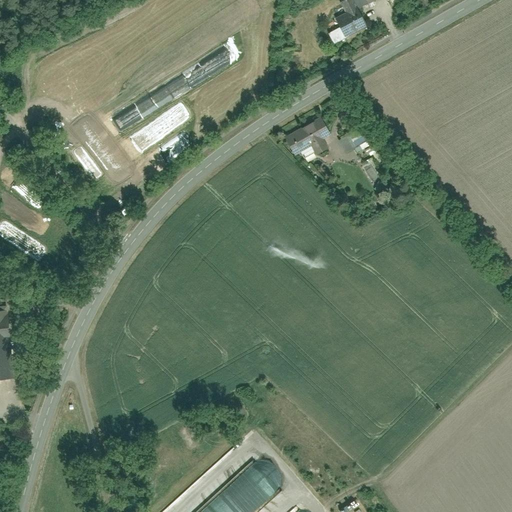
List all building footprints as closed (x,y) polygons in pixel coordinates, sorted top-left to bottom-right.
[(330,33),(335,42),(369,25),(360,8),(376,0),(340,0),(339,1),(344,11),(335,16),(341,27),(330,33)] [(320,116),(286,135),(296,153),(311,145),(323,138),(330,134),(320,116)] [(361,143),(358,136),(352,139),(348,132),(336,139),(344,153),(361,143)] [(323,138),(311,145),(316,154),(329,147),(323,138)] [(0,377),(15,376),(7,310),(0,310),(0,377)]
